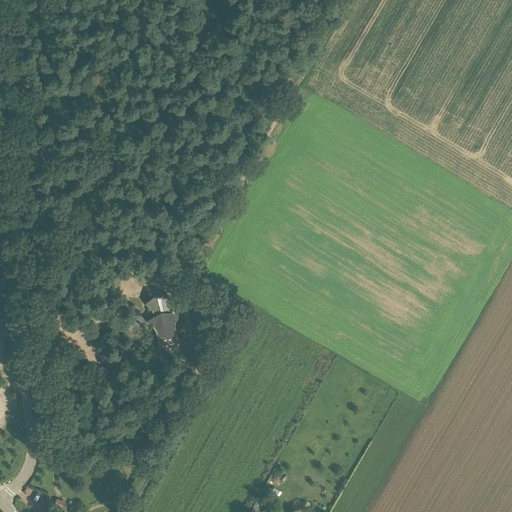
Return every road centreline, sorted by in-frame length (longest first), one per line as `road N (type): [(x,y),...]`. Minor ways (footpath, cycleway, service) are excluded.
road 1 (track): [(126,511),(248,305),(191,269),(347,0)]
road 2 (unclassified): [(0,500),(33,451),(0,223)]
